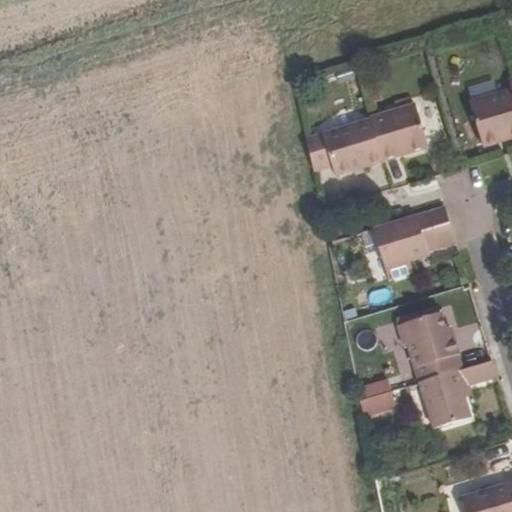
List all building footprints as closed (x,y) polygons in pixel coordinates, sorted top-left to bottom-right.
[(511,90),(511,91),(470,104),(482,144),(507,136),(509,140),(511,138),(511,80),(509,81),(511,90)] [(409,99),(395,103),(397,110),(411,106),(409,99)] [(397,110),(370,119),(370,121),(383,163),(399,158),(398,154),(427,145),(415,105),(411,106),(397,110)] [(370,121),(323,136),(332,166),(335,177),(383,163),(370,121)] [(323,136),(307,142),(313,172),(332,166),(323,136)] [(507,136),(482,144),(483,148),(509,140),(507,136)] [(427,145),(398,154),(399,158),(429,149),(427,145)] [(445,209),(374,230),(385,269),(429,256),(428,252),(456,243),(445,209)] [(439,307),(431,309),(433,316),(441,314),(439,307)] [(404,325),(398,327),(403,347),(408,345),(420,383),(463,370),(454,339),(449,340),(446,330),(441,314),(433,316),(431,309),(402,318),(404,325)] [(395,320),(398,327),(404,325),(402,318),(395,320)] [(450,329),(446,330),(449,340),(454,339),(450,329)] [(463,370),(420,383),(434,430),(470,419),(464,399),(461,388),(468,386),(497,377),(492,362),(463,370)] [(385,378),(354,387),(364,419),(394,410),(385,378)] [(468,386),(461,388),(464,399),(471,397),(468,386)] [(408,387),(393,392),(397,404),(412,399),(408,387)] [(508,485),(461,500),(464,511),(511,511),(511,472),(505,475),(508,485)]
